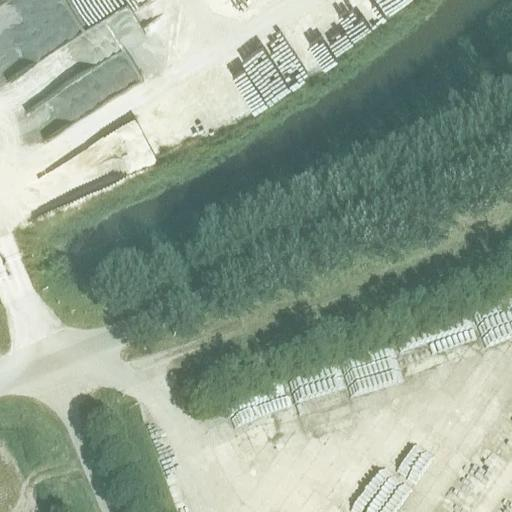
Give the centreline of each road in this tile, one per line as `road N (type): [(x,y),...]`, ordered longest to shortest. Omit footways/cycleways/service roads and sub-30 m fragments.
road 1 (residential): [(82,349),(99,373),(119,372),(389,276),(511,219)]
road 2 (residential): [(82,349),(452,199),(511,159)]
